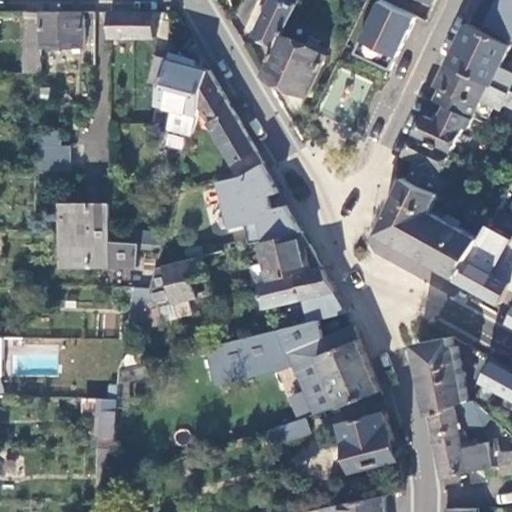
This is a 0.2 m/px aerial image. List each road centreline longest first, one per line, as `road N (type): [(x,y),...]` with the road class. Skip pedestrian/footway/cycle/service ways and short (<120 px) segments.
road 1 (residential): [(453,0),(363,192),(327,213)]
road 2 (residential): [(197,0),(327,213)]
road 3 (residential): [(368,285),(410,412),(425,511)]
road 4 (residential): [(368,285),(402,288),(511,340)]
